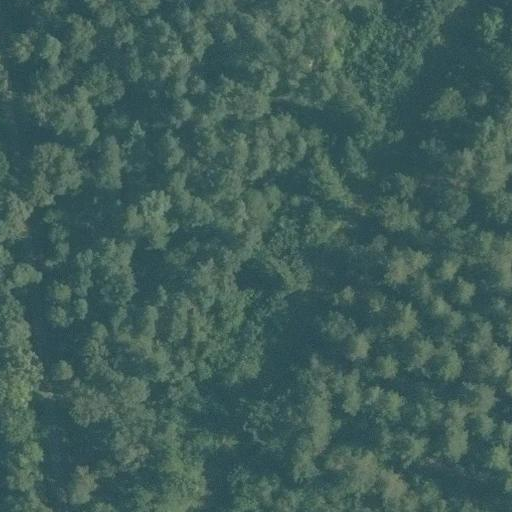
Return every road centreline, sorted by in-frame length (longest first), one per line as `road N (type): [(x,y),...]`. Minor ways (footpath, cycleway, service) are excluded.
road 1 (track): [(447,0),(227,418),(189,511)]
road 2 (unclassified): [(63,511),(0,37)]
